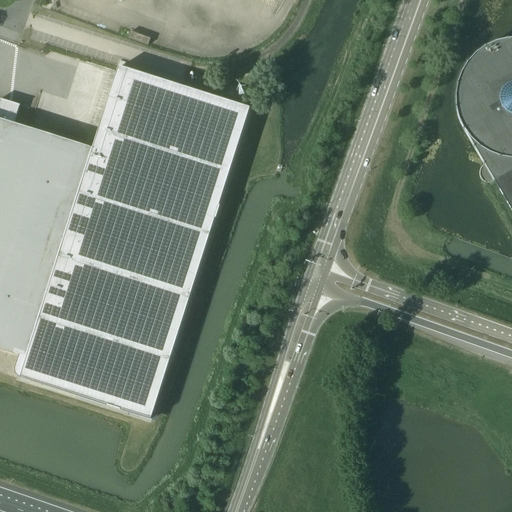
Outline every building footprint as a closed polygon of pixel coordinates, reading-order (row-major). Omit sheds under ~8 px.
[(131,32),(128,38),(148,45),(151,39),(149,39),(132,32),(131,32)] [(458,85),(456,94),(456,101),(457,109),(458,114),(460,122),(464,130),(465,131),(469,138),(474,147),(475,148),(494,182),(511,171),(511,39),(507,40),(501,42),(493,44),(485,48),(478,53),(472,59),(468,64),(462,72),(460,78),(458,85)] [(105,112),(93,150),(26,358),(18,379),(150,422),(251,112),(119,69),(105,112)] [(0,349),(26,358),(93,150),(14,125),(19,107),(20,107),(20,106),(0,99),(0,349)] [(511,171),(494,182),(511,211),(511,171)]
